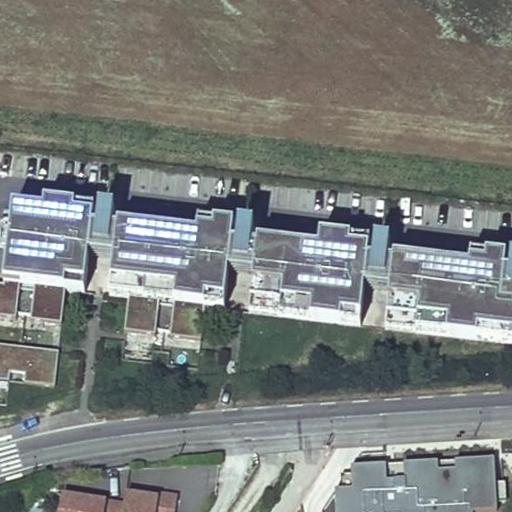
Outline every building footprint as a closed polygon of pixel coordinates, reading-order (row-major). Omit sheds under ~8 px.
[(96,209),(46,203),(45,211),(14,208),(12,233),(4,232),(1,258),(0,257),(0,282),(10,284),(26,286),(58,290),(86,292),(91,255),(116,258),(111,296),(120,297),(152,301),(167,302),(199,306),(226,308),(230,271),(255,274),(251,312),(362,324),(366,287),(391,290),(387,327),(511,342),(511,260),(511,271),(506,270),(507,256),(472,252),(470,266),(395,257),(394,262),(389,262),(391,243),(376,241),(374,260),(369,259),(371,241),(322,235),(320,248),(259,241),(258,246),(253,246),(255,227),(240,226),(238,244),(233,244),(235,225),(200,221),(198,234),(119,225),(119,231),(114,230),(116,211),(101,210),(99,228),(94,228),(96,209)] [(10,284),(0,282),(0,315),(7,316),(10,284)] [(58,290),(26,286),(22,318),(54,322),(58,290)] [(152,301),(120,297),(116,329),(148,333),(152,301)] [(199,306),(167,302),(164,335),(196,339),(199,306)] [(126,336),(126,349),(151,349),(151,336),(126,336)] [(50,349),(0,343),(0,373),(1,368),(16,370),(15,379),(46,383),(50,349)] [(177,511),(180,494),(161,491),(161,496),(146,494),(146,498),(129,496),(128,503),(108,500),(108,503),(91,500),(91,498),(65,494),(62,511),(177,511)]
